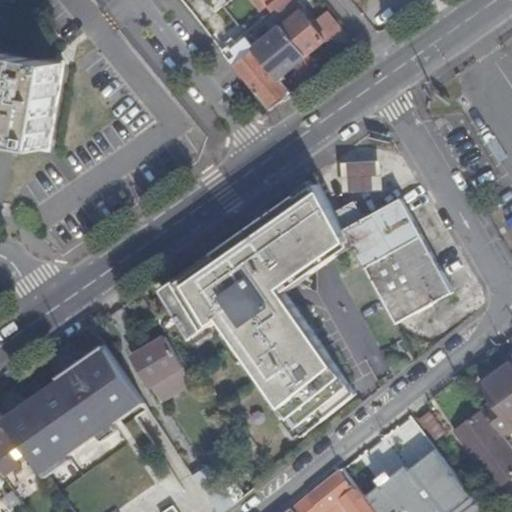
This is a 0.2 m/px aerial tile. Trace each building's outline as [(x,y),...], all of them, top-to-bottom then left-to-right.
[(180,0),(196,19),(211,5),(207,0),(180,0)] [(207,0),(211,5),(216,10),(227,1),(225,0),(207,0)] [(261,0),(283,26),(306,55),(326,39),(323,36),(327,33),(322,25),(318,29),(294,0),(261,0)] [(308,85),(322,75),(306,55),(283,26),(234,66),(271,111),(293,95),(279,77),(300,60),(303,65),(296,71),(308,85)] [(63,62),(0,51),(0,140),(49,149),(63,62)] [(234,67),(223,77),(243,102),(254,92),(234,67)] [(382,162),(342,164),(344,195),(384,192),(382,162)] [(355,202),(335,212),(369,277),(374,284),(379,295),(396,325),(452,294),(402,200),(365,220),(355,202)] [(303,437),(356,394),(282,289),(316,266),(315,258),(287,205),(262,222),(262,221),(163,290),(193,340),(221,320),(248,358),(245,360),(286,418),(289,416),(301,433),(303,437)] [(193,383),(167,337),(152,346),(151,346),(143,350),(145,354),(135,359),(161,402),(193,383)] [(30,453),(44,474),(120,420),(116,414),(139,398),(106,347),(81,364),(85,370),(8,424),(30,453)] [(145,354),(143,350),(133,356),(135,359),(145,354)] [(511,361),(492,377),(511,403),(511,361)] [(5,420),(8,424),(85,370),(81,364),(54,382),(56,384),(5,420)] [(495,401),(484,410),(485,412),(502,434),(511,425),(511,403),(492,377),(482,384),(495,401)] [(116,414),(120,420),(143,404),(139,398),(116,414)] [(445,433),(429,412),(419,420),(435,441),(445,433)] [(511,447),(502,434),(485,412),(456,435),(480,465),(481,464),(499,488),(511,477),(511,447)] [(0,413),(0,474),(1,474),(5,478),(21,466),(18,462),(30,453),(8,424),(5,420),(0,413)] [(370,447),(341,470),(364,499),(371,493),(364,483),(385,466),(370,447)] [(193,476),(215,511),(224,511),(234,504),(223,488),(209,466),(193,476)] [(341,470),(308,497),(320,511),(345,511),(347,511),(375,511),(364,499),(341,470)] [(233,481),(223,488),(234,504),(244,497),(233,481)] [(443,511),(431,495),(409,511),(443,511)] [(320,511),(308,497),(291,509),(293,511),(320,511)]
